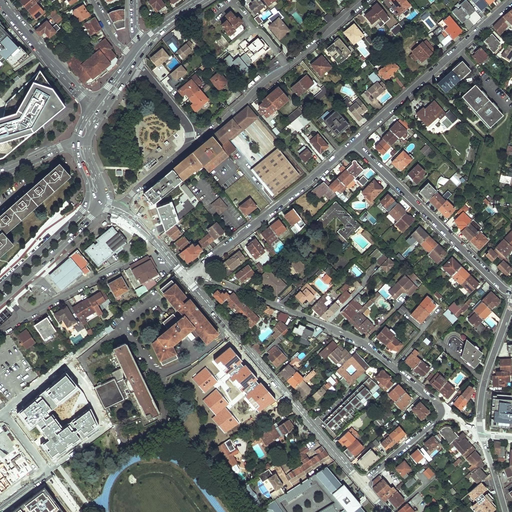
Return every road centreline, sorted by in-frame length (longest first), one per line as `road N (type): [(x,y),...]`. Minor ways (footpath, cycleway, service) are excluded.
road 1 (residential): [(0,415),(67,363),(108,425),(0,507)]
road 2 (residential): [(197,268),(362,342),(446,411)]
road 3 (tertiary): [(185,277),(361,483)]
road 4 (residential): [(188,145),(364,0)]
road 5 (residential): [(511,291),(354,142)]
road 6 (residential): [(354,142),(511,0)]
road 7 (residential): [(197,268),(354,142)]
road 8 (residential): [(156,243),(28,317)]
road 9 (tertiary): [(100,104),(76,88),(0,1)]
road 10 (residential): [(480,433),(482,388),(511,305)]
road 11 (primary): [(95,200),(0,286)]
road 12 (primary): [(10,291),(93,214),(95,200)]
